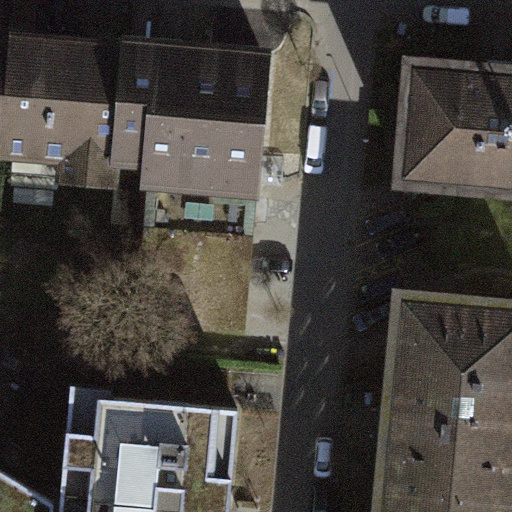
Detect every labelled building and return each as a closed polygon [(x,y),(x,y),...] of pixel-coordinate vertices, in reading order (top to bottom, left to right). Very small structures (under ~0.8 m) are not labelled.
[(0,31),(0,152),(2,152),(13,33),(0,31)] [(115,183),(117,160),(127,42),(13,33),(2,152),(63,157),(61,179),(115,183)] [(266,52),(127,42),(117,160),(150,162),(150,177),(158,178),(147,283),(138,282),(138,300),(142,311),(153,324),(167,331),(186,331),(186,322),(240,321),(250,219),(258,218),(260,198),(251,197),(266,52)] [(511,75),(415,67),(406,176),(410,176),(411,165),(444,167),(443,179),(511,184),(511,75)] [(511,307),(405,298),(401,342),(412,343),(409,371),(398,370),(387,498),(398,499),(396,511),(504,511),(505,508),(511,508),(511,307)] [(115,386),(73,383),(62,502),(55,502),(0,468),(0,511),(229,511),(240,408),(114,397),(115,386)]
